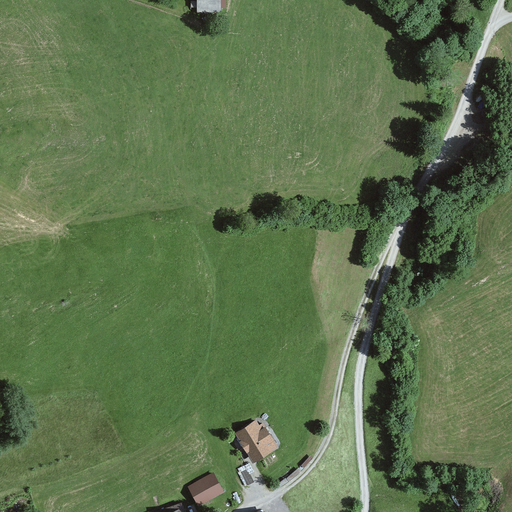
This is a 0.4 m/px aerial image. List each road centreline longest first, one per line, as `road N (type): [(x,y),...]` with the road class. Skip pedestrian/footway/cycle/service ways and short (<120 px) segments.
road 1 (unclassified): [(364,511),(358,413),(369,329),(494,22)]
road 2 (track): [(241,511),(285,488),(317,456),(347,348)]
road 3 (track): [(347,348),(386,248),(421,198)]
